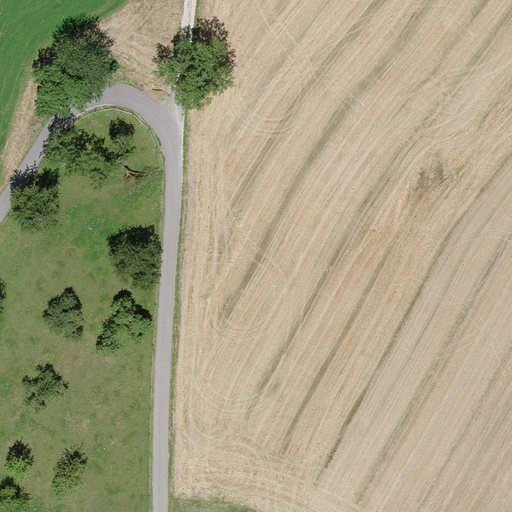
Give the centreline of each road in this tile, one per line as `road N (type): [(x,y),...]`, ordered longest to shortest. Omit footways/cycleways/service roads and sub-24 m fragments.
road 1 (unclassified): [(0,172),(19,143),(75,98),(115,81),(160,93),(172,133),(158,511)]
road 2 (track): [(187,0),(172,133)]
